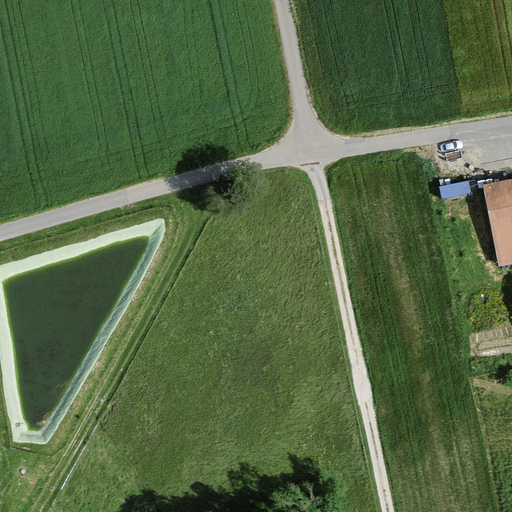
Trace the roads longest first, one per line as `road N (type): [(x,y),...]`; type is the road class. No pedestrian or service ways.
road 1 (track): [(385,511),(310,152)]
road 2 (unclassified): [(310,152),(0,234)]
road 3 (unclassified): [(511,123),(310,152)]
road 4 (unclassified): [(279,0),(310,152)]
